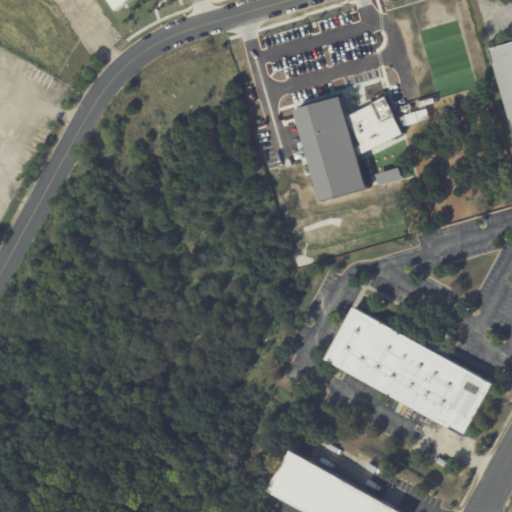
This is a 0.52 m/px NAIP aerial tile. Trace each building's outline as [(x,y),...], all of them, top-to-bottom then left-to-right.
[(106,0),(114,11),(130,0),(106,0)] [(511,114),(511,45),(493,51),(511,114)] [(301,110),(328,200),(375,187),(366,153),(409,133),(391,96),(355,115),(348,95),(301,110)] [(332,363),(360,308),(497,386),(469,436),(332,363)] [(403,511),(299,452),(276,492),(309,511),(403,511)]
